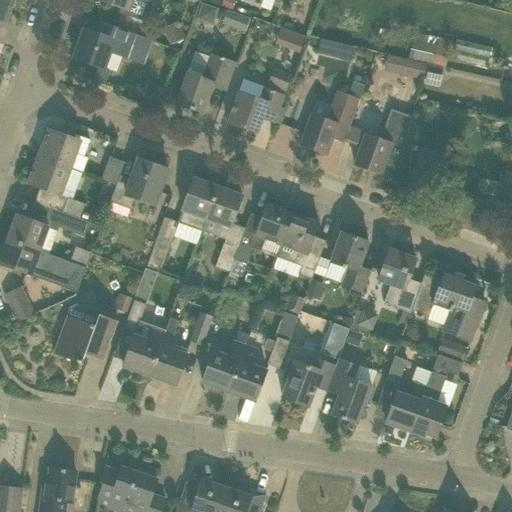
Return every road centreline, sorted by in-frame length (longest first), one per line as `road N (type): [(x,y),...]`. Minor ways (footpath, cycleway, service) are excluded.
road 1 (residential): [(511,266),(497,249),(25,81)]
road 2 (residential): [(453,482),(0,404)]
road 3 (residential): [(453,482),(511,293)]
